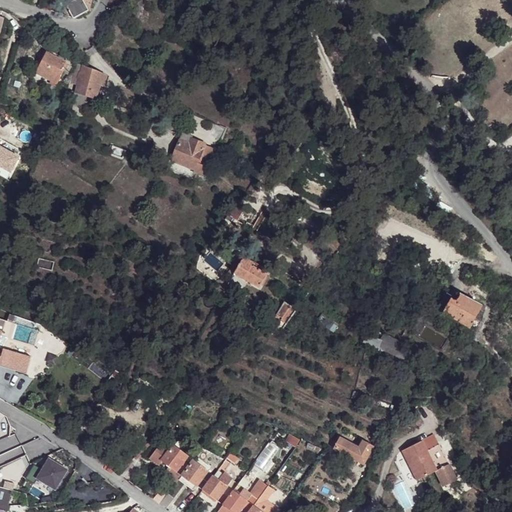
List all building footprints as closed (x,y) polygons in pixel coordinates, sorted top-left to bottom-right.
[(69,12),(70,9),(74,18),(88,11),(91,0),(72,0),(67,3),(65,4),(64,11),(69,12)] [(65,62),(47,53),(37,73),(51,80),(49,83),(56,87),(64,71),(61,69),(65,62)] [(106,75),(76,63),(69,83),(77,85),(75,92),(95,98),(100,85),(102,86),(106,75)] [(192,136),(182,132),(171,160),(195,170),(194,173),(203,177),(207,167),(206,167),(208,161),(205,160),(205,161),(200,159),(205,145),(205,144),(191,138),(192,136)] [(47,139),(42,148),(46,150),(51,141),(47,139)] [(205,145),(200,159),(205,161),(205,160),(208,161),(206,167),(207,167),(215,149),(205,145)] [(0,151),(0,175),(6,179),(16,161),(0,151)] [(237,202),(225,220),(231,223),(233,219),(237,221),(245,208),(237,202)] [(332,230),(324,242),(339,251),(347,239),(332,230)] [(252,265),(253,263),(243,257),(234,274),(259,288),(267,274),(266,273),(252,265)] [(253,263),(252,265),(266,273),(268,270),(254,262),(253,263)] [(446,293),(436,311),(476,332),(482,322),(475,318),(482,306),(460,295),(457,299),(446,293)] [(273,317),(284,325),(286,323),(296,309),(284,301),(275,313),(276,314),(273,317)] [(19,318),(9,314),(7,323),(16,326),(19,318)] [(322,314),(318,320),(321,322),(320,323),(333,332),(338,325),(322,314)] [(0,336),(1,333),(0,333),(0,367),(26,375),(30,359),(3,351),(0,359),(0,358),(0,336)] [(367,334),(364,342),(404,359),(407,351),(402,349),(404,344),(383,335),(381,340),(367,334)] [(418,417),(413,421),(418,427),(423,423),(418,417)] [(287,442),(296,447),(300,440),(291,435),(287,442)] [(434,435),(402,451),(416,481),(436,471),(443,486),(456,480),(434,435)] [(340,438),(334,449),(363,464),(373,447),(362,441),(358,448),(340,438)] [(309,443),(307,448),(314,452),(316,446),(309,443)] [(161,444),(150,459),(158,465),(162,460),(170,467),(182,475),(192,462),(186,458),(187,457),(173,446),(169,450),(161,444)] [(231,454),(227,459),(234,465),(238,459),(231,454)] [(192,462),(182,475),(179,480),(193,490),(197,485),(203,489),(213,476),(207,472),(211,467),(197,456),(192,462)] [(69,470),(51,460),(45,471),(37,465),(28,479),(36,484),(40,478),(58,489),(69,470)] [(170,467),(166,473),(177,481),(182,475),(170,467)] [(213,476),(203,489),(223,504),(238,484),(232,480),(233,479),(224,473),(223,474),(218,471),(214,476),(213,476)] [(279,471),(275,477),(278,479),(283,473),(279,471)] [(238,484),(223,504),(224,505),(218,511),(248,511),(268,486),(270,483),(268,481),(265,485),(259,480),(249,494),(244,490),(250,483),(243,478),(238,484)] [(0,509),(8,510),(13,490),(1,486),(0,488),(0,509)] [(248,511),(270,511),(275,507),(267,500),(274,490),(268,486),(248,511)] [(161,490),(153,499),(159,504),(167,495),(161,490)] [(167,495),(159,504),(165,509),(173,498),(168,493),(167,495)]
